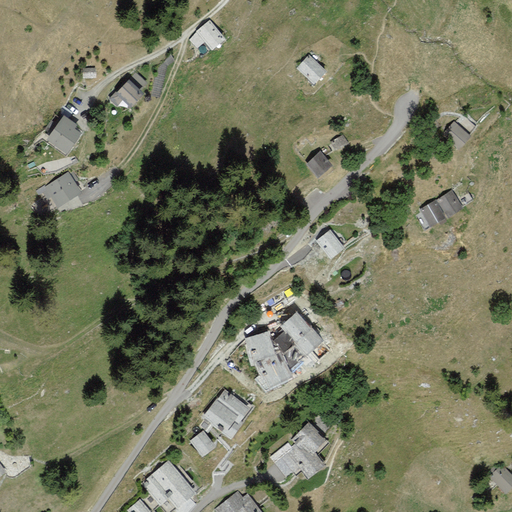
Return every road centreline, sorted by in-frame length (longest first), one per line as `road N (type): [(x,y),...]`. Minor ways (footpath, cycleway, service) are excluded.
road 1 (track): [(102,511),(236,306),(285,265),(403,122),(417,92)]
road 2 (track): [(192,31),(160,115),(122,177),(104,188)]
road 3 (track): [(229,0),(178,43),(100,87),(88,107)]
